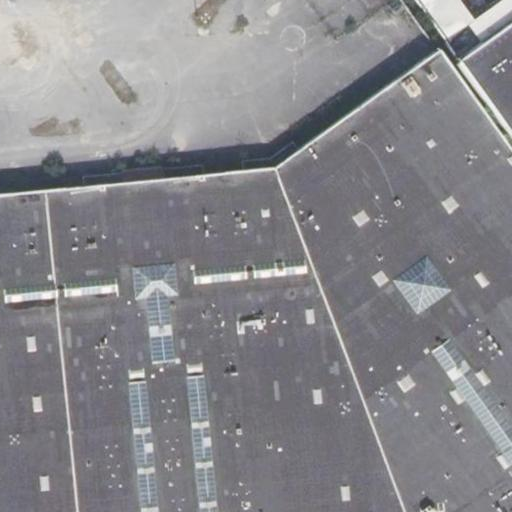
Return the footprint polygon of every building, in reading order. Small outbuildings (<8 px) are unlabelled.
[(415,0),(444,39),(465,25),(471,21),(455,0),(415,0)] [(465,25),(480,44),(511,19),(511,0),(499,0),(471,21),(465,25)] [(511,19),(480,44),(459,58),(453,63),(511,145),(511,19)] [(511,511),(511,156),(435,50),(413,71),(334,128),(279,169),(165,181),(133,184),(0,197),(0,511),(511,511)] [(132,172),(133,184),(165,181),(164,168),(132,172)]
